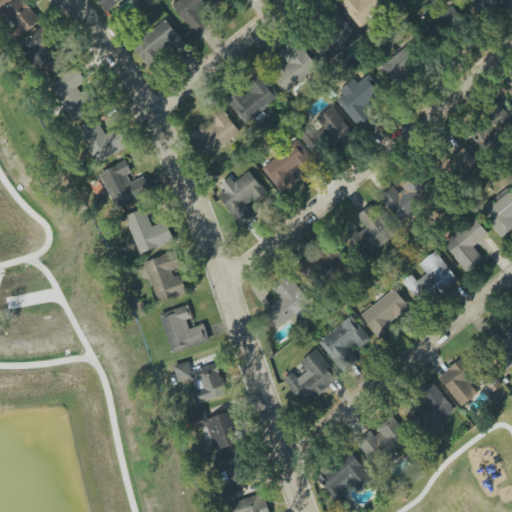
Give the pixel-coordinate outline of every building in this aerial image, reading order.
[(0,0),(0,14),(14,28),(8,34),(17,43),(41,19),(22,0),(0,0)] [(122,0),(98,0),(108,12),(122,0)] [(195,36),(211,25),(202,13),(219,0),(179,0),(173,5),(195,36)] [(360,28),(394,0),(348,0),(342,5),(360,28)] [(511,8),(511,0),(478,0),(484,10),(501,2),(506,12),(511,8)] [(460,17),(449,10),(442,22),(453,28),(460,17)] [(325,60),(358,40),(343,16),(310,35),(325,60)] [(177,53),(187,45),(167,20),(133,47),(149,67),(173,48),(177,53)] [(48,79),(68,60),(50,41),(54,37),(43,26),(19,49),(48,79)] [(287,93),(319,67),(296,39),(279,52),(289,64),(274,76),(287,93)] [(396,85),(424,63),(408,44),(381,67),(396,85)] [(49,85),(72,121),(97,105),(85,86),(87,85),(76,68),(49,85)] [(245,125),(281,99),(263,74),(227,100),(245,125)] [(359,128),(374,116),(367,107),(384,94),(368,75),(357,83),(354,79),(342,89),(346,94),(337,101),(359,128)] [(490,152),(511,119),(511,115),(497,105),(473,140),(490,152)] [(337,148),(354,134),(333,106),(316,119),(337,148)] [(210,158),(241,132),(222,109),(191,135),(210,158)] [(106,135),(96,118),(77,130),(97,163),(123,146),(114,130),(106,135)] [(320,160),(331,151),(310,128),(300,137),(320,160)] [(262,168),(280,193),(303,176),(304,179),(317,169),(298,142),(262,168)] [(477,164),(464,147),(451,156),(464,174),(477,164)] [(152,192),(144,176),(135,181),(124,161),(99,174),(118,210),(152,192)] [(256,215),(249,207),(266,191),(248,171),(235,183),(229,177),(221,185),(225,190),(217,197),(243,226),(256,215)] [(400,220),(430,192),(415,176),(399,192),(393,186),(380,199),(400,220)] [(511,230),(511,186),(494,201),(493,200),(480,210),(502,238),(511,230)] [(357,215),(365,227),(351,235),(365,256),(396,236),(375,203),(357,215)] [(139,254),(174,242),(167,221),(152,227),(146,209),(126,216),(139,254)] [(483,258),(474,248),(489,233),(474,217),(443,245),(468,272),(483,258)] [(312,265),(330,281),(347,261),(329,245),(312,265)] [(144,262),(158,303),(188,293),(181,271),(184,270),(178,251),(144,262)] [(419,264),(427,274),(417,281),(411,274),(402,281),(423,307),(458,279),(435,251),(419,264)] [(281,330),(313,304),(287,273),(270,287),(280,298),(265,311),(281,330)] [(361,314),(379,340),(396,328),(394,324),(412,312),(396,289),(361,314)] [(174,354),(210,340),(204,324),(190,329),(187,320),(194,318),(188,304),(159,315),(174,354)] [(343,372),(360,359),(355,352),(371,340),(352,315),(319,340),(343,372)] [(511,326),(507,331),(511,336),(511,338),(494,353),(507,369),(511,365),(511,326)] [(300,362),(307,371),(298,378),(293,372),(284,379),(305,406),(340,379),(317,349),(300,362)] [(482,376),(464,356),(439,379),(463,406),(478,393),(471,385),(482,376)] [(194,378),(190,362),(174,366),(178,382),(194,378)] [(198,369),(203,389),(192,392),(195,404),(227,396),(219,364),(198,369)] [(414,413),(428,432),(456,411),(434,382),(416,395),(424,405),(414,413)] [(229,411),(208,419),(205,410),(192,415),(198,429),(207,425),(218,451),(241,442),(229,411)] [(388,456),(411,439),(393,417),(375,430),(374,430),(357,442),(371,461),(384,451),(388,456)] [(216,454),(222,488),(249,483),(243,450),(216,454)] [(374,477),(349,450),(317,480),(334,498),(350,483),(359,492),(374,477)] [(228,504),(229,511),(268,511),(264,494),(228,504)]
